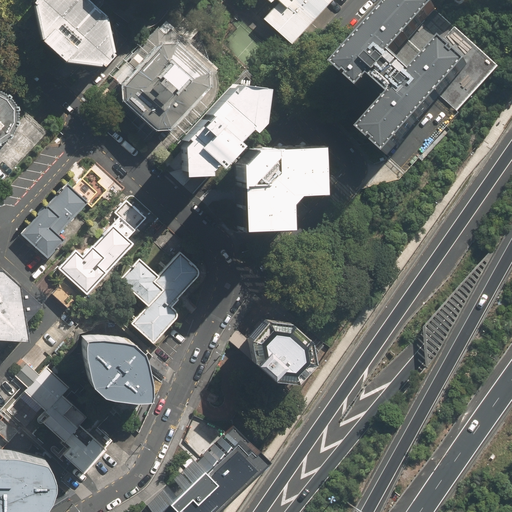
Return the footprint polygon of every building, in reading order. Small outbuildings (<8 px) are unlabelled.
[(36,0),(33,4),(41,41),(63,62),(72,63),(90,66),(102,67),(107,62),(112,56),(104,18),(83,0),(36,0)] [(289,45),(330,0),(264,0),(269,3),(271,0),(274,0),(277,3),(262,20),(289,45)] [(423,0),(397,0),(335,68),(362,92),(373,80),(392,97),(361,132),(386,155),(428,110),(440,96),(468,66),(441,43),(413,74),(394,57),(436,11),(423,0)] [(499,68),(436,11),(394,57),(413,74),(441,43),(468,66),(440,96),(458,112),(499,68)] [(143,63),(123,86),(123,99),(154,128),(168,127),(205,87),(205,83),(218,69),(172,27),(166,33),(158,26),(150,35),(138,59),(143,63)] [(232,83),(184,137),(186,140),(180,147),(182,175),(208,174),(207,170),(213,164),(218,168),(238,145),(234,141),(246,128),(249,131),(260,119),(263,89),(232,83)] [(0,143),(10,137),(17,124),(17,109),(9,97),(0,92),(0,143)] [(314,144),(245,148),(229,163),(233,229),(286,226),(284,203),(293,202),(292,193),(316,192),(314,144)] [(45,258),(62,239),(55,233),(84,201),(62,181),(16,232),(45,258)] [(145,227),(176,256),(180,251),(202,272),(205,270),(152,220),(145,227)] [(79,255),(71,247),(53,267),(83,294),(129,243),(107,224),(79,255)] [(127,321),(149,340),(151,338),(154,342),(182,311),(173,304),(202,272),(180,251),(176,256),(156,278),(133,257),(115,277),(144,302),(127,321)] [(0,264),(0,272),(0,274),(16,290),(23,335),(27,335),(40,319),(41,304),(0,265),(0,264)] [(0,334),(23,335),(16,290),(0,274),(0,272),(0,334)] [(263,319),(246,338),(248,350),(250,360),(268,375),(292,378),(309,360),(306,338),(284,321),(263,319)] [(115,394),(128,395),(146,395),(146,380),(145,370),(142,356),(139,350),(133,343),(127,339),(121,337),(95,334),(82,335),(82,342),(81,352),(85,370),(88,382),(100,392),(115,394)] [(64,453),(83,472),(112,441),(62,394),(67,388),(45,367),(38,374),(26,362),(14,375),(27,387),(24,390),(44,409),(36,417),(68,448),(64,453)] [(144,401),(105,399),(133,421),(144,401)] [(194,511),(199,503),(259,447),(233,419),(146,499),(154,509),(157,511),(156,511),(194,511)] [(0,507),(14,508),(42,500),(52,484),(52,477),(51,470),(45,456),(12,448),(0,447),(0,507)] [(215,511),(259,447),(199,503),(194,511),(156,511),(157,511),(154,509),(150,511),(215,511)]
